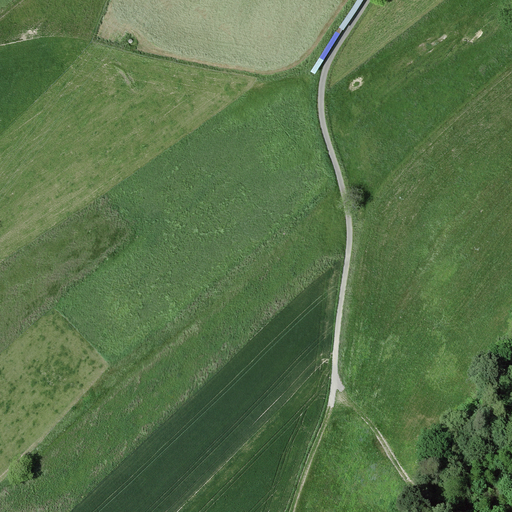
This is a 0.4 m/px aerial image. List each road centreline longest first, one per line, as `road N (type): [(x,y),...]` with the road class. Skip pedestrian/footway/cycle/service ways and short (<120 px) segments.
road 1 (track): [(366,0),(330,55),(322,83),(321,117),(350,235),(329,407)]
road 2 (track): [(511,449),(462,487),(441,494),(409,489),(377,430),(332,379)]
